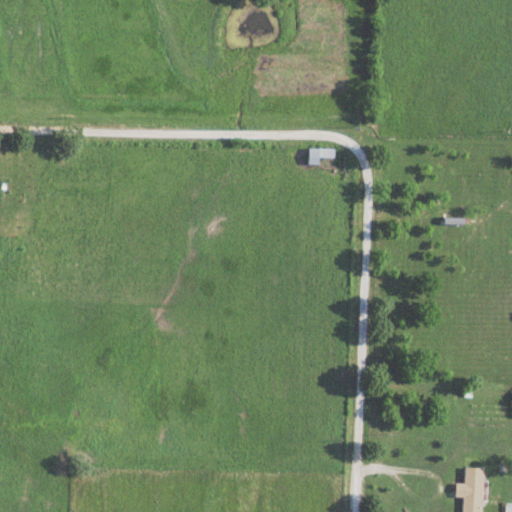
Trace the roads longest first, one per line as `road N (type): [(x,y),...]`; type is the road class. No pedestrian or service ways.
road 1 (residential): [(365,190),(365,159),(331,137),(0,129)]
road 2 (residential): [(355,511),(365,190)]
